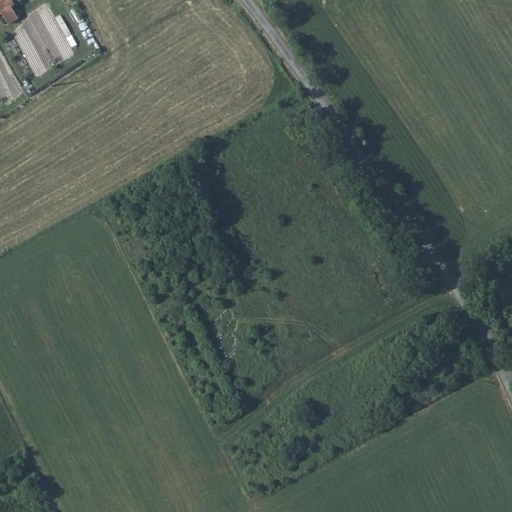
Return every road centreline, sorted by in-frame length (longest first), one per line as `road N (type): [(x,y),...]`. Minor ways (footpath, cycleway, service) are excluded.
road 1 (unclassified): [(511,395),(422,233),(245,0)]
road 2 (track): [(215,437),(320,362),(455,286)]
